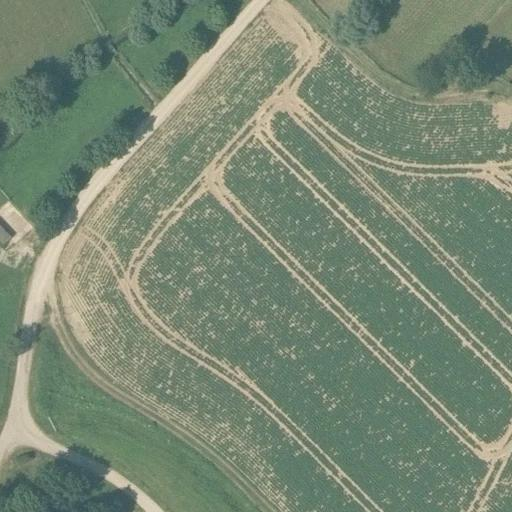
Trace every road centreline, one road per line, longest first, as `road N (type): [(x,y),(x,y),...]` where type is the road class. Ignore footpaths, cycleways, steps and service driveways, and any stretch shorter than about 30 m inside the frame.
road 1 (track): [(263,0),(53,241),(0,454)]
road 2 (track): [(35,313),(57,321),(98,379),(214,455),(273,511)]
road 3 (track): [(150,511),(106,470),(9,433)]
